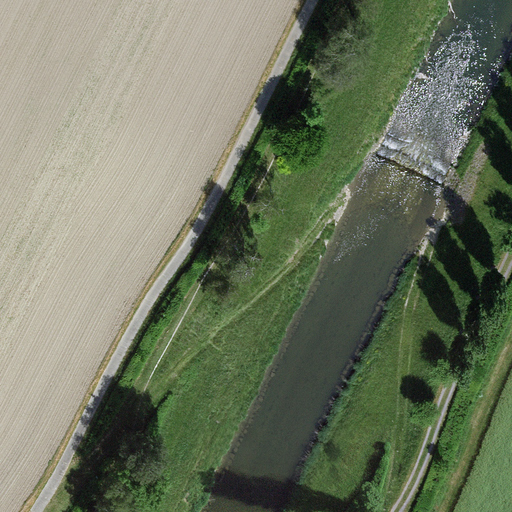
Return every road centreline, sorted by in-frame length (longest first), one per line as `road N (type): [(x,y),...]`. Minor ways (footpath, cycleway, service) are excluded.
road 1 (track): [(310,0),(34,511)]
road 2 (track): [(105,511),(202,353),(379,0)]
road 3 (track): [(511,254),(383,511)]
road 4 (track): [(202,353),(142,400),(90,462),(52,479)]
road 5 (track): [(511,366),(445,511)]
